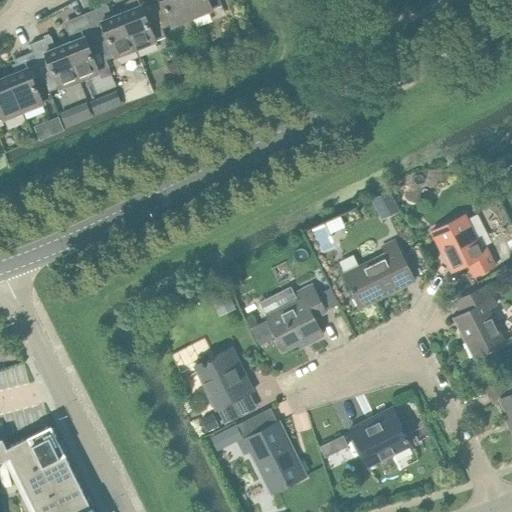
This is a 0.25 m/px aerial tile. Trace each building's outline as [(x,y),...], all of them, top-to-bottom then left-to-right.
[(165,36),(162,29),(150,0),(128,0),(132,8),(121,13),(135,48),(165,36)] [(150,0),(162,29),(192,17),(184,0),(150,0)] [(184,0),(192,17),(204,13),(222,5),(220,0),(184,0)] [(112,16),(107,5),(86,13),(89,20),(106,60),(135,48),(121,13),(112,16)] [(106,60),(89,20),(70,28),(75,40),(64,44),(79,80),(109,68),(106,60)] [(55,48),(51,36),(30,44),(33,51),(49,91),(79,80),(64,44),(55,48)] [(52,99),(49,91),(33,51),(14,59),(19,71),(7,76),(21,111),(52,99)] [(132,74),(136,89),(150,85),(145,70),(132,74)] [(0,78),(0,120),(21,111),(7,76),(0,78)] [(58,117),(46,122),(51,133),(63,128),(58,117)] [(351,206),(338,213),(349,233),(362,226),(351,206)] [(482,250),(465,215),(431,232),(451,272),(467,264),(474,276),(495,265),(487,248),(482,250)] [(359,306),(413,279),(404,261),(394,240),(382,246),(386,254),(344,274),(351,288),(359,306)] [(308,342),(322,335),(313,317),(325,311),(316,293),(312,285),(294,294),(297,300),(266,315),(273,330),(283,349),(306,337),(308,342)] [(474,357),(492,348),(505,342),(489,310),(496,306),(486,286),(455,302),(462,314),(459,315),(464,325),(459,327),(474,357)] [(217,408),(236,399),(253,390),(231,348),(213,357),(195,365),(217,408)] [(450,381),(455,393),(467,388),(461,376),(450,381)] [(511,379),(504,384),(509,395),(500,399),(511,422),(511,430),(511,431),(511,379)] [(365,421),(349,429),(368,465),(411,444),(395,413),(394,414),(368,427),(365,421)] [(303,477),(277,423),(239,443),(245,454),(252,450),(264,473),(272,491),(256,499),(257,500),(303,477)] [(243,438),(236,424),(210,438),(216,451),(243,438)] [(0,511),(0,460),(4,459),(10,457),(37,511),(94,511),(91,506),(86,495),(77,478),(72,469),(65,454),(64,451),(59,441),(51,425),(49,426),(27,436),(28,437),(6,447),(4,443),(0,443),(0,511)] [(331,441),(319,446),(324,457),(336,451),(331,441)]
